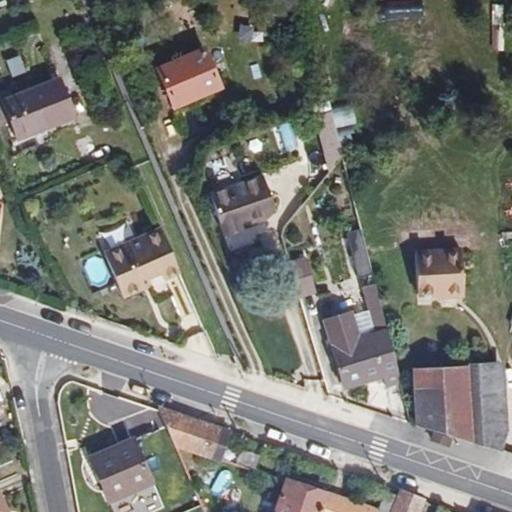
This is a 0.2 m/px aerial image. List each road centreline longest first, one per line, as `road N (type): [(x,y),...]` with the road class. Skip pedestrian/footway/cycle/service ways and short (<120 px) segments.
road 1 (primary): [(49,337),(511,494)]
road 2 (residential): [(54,511),(35,395),(49,337)]
